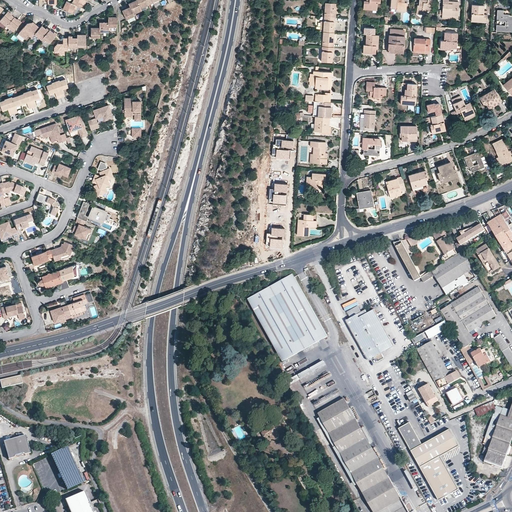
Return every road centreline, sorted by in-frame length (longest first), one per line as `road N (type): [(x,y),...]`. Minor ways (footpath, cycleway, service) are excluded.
road 1 (residential): [(0,353),(89,331),(323,250)]
road 2 (primary): [(192,187),(160,278),(149,349),(157,429),(183,511)]
road 3 (primary): [(205,511),(180,437),(170,359),(192,187)]
road 4 (unknown): [(417,511),(344,372),(305,257)]
road 5 (primary): [(192,187),(236,0)]
road 6 (residential): [(343,178),(456,143),(511,114)]
road 7 (unknown): [(511,470),(482,471),(471,416),(448,413),(429,378)]
road 8 (residential): [(373,234),(511,186)]
road 9 (unknown): [(315,253),(368,372)]
road 10 (unknown): [(368,372),(403,336),(364,276)]
